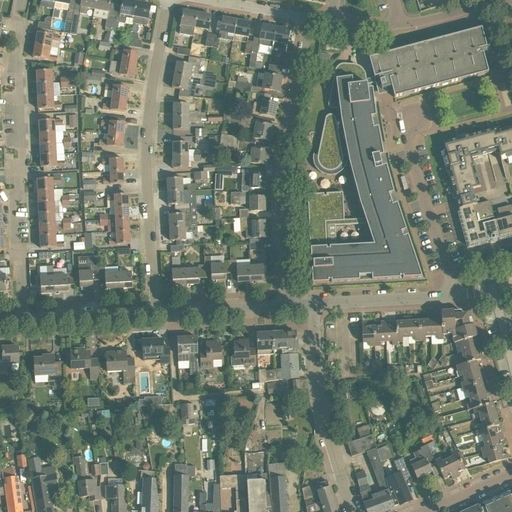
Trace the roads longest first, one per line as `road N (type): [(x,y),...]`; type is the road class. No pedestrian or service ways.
road 1 (residential): [(23,321),(13,202),(21,170),(15,59),(22,0)]
road 2 (residential): [(154,314),(146,147),(168,0)]
road 3 (residential): [(285,305),(282,167),(308,20)]
road 4 (residential): [(350,511),(321,385),(316,304)]
road 5 (residential): [(454,294),(417,178),(412,116)]
road 6 (tertiary): [(316,304),(454,294)]
road 7 (tertiary): [(154,314),(285,305)]
road 8 (tertiary): [(23,321),(154,314)]
